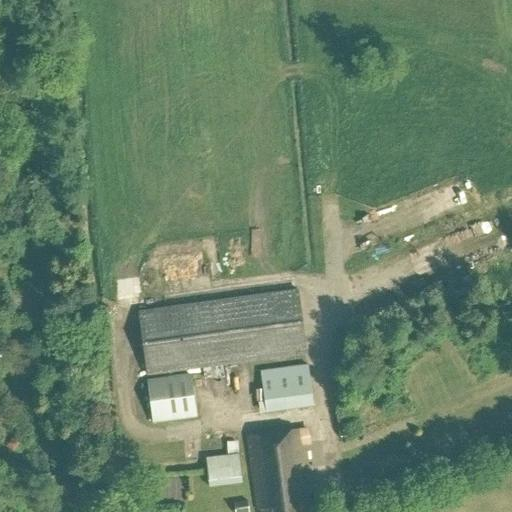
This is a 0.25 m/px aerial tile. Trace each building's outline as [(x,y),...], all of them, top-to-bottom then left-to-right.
[(139,311),(148,375),(306,353),(298,289),(139,311)] [(314,405),(308,364),(293,367),(259,372),(266,412),(298,407),(314,405)] [(199,415),(195,378),(148,384),(153,421),(199,415)] [(293,430),(248,436),(259,510),(262,510),(262,511),(309,511),(307,494),(310,493),(308,480),(298,481),(296,469),(307,468),(304,446),(296,448),(293,430)] [(234,503),(235,511),(248,511),(247,501),(234,503)]
